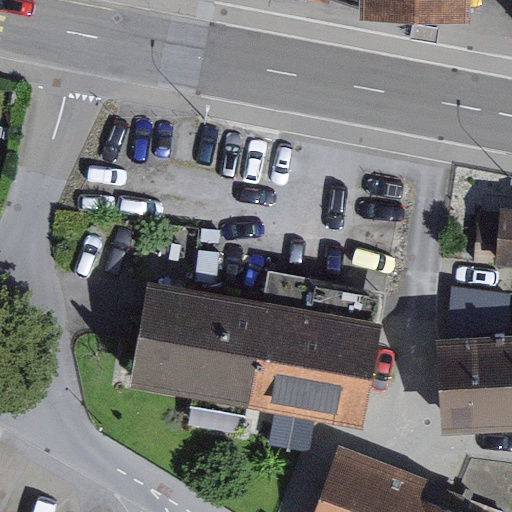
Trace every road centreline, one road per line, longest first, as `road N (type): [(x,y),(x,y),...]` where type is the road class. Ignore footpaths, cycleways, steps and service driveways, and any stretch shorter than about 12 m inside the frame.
road 1 (primary): [(511,117),(90,31)]
road 2 (residential): [(90,31),(30,261)]
road 3 (residential): [(30,261),(54,425)]
road 4 (residential): [(54,425),(187,511)]
